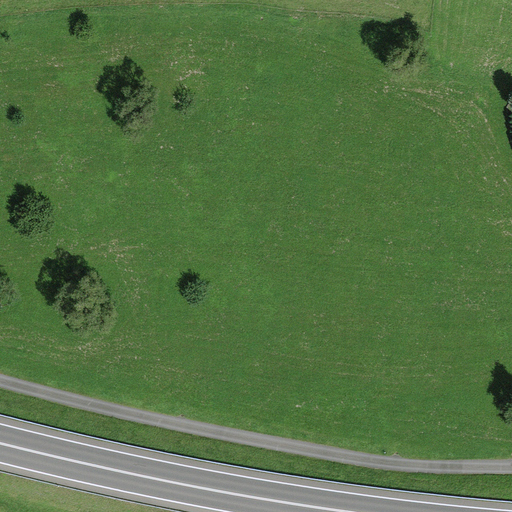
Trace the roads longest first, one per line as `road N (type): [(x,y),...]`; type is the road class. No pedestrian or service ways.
road 1 (unclassified): [(511,467),(305,450),(0,383)]
road 2 (trunk): [(343,511),(0,447)]
